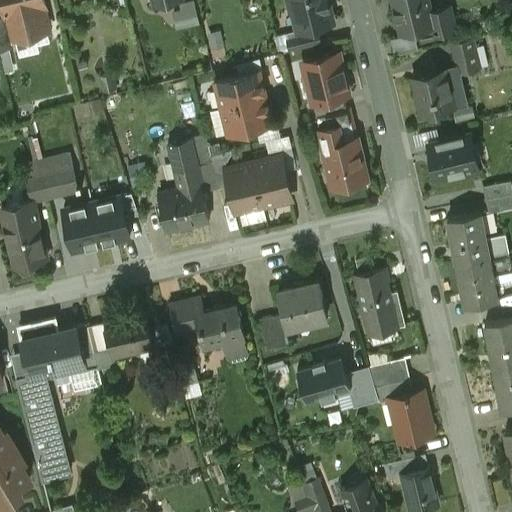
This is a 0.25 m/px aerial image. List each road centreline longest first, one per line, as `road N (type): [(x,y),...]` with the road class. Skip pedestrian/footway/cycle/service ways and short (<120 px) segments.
road 1 (residential): [(406,208),(0,305)]
road 2 (residential): [(480,511),(406,208)]
road 3 (residential): [(406,208),(357,0)]
